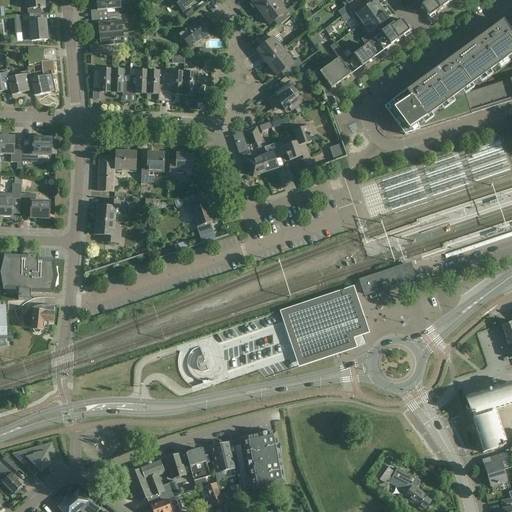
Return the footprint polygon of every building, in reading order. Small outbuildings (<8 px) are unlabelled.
[(25,0),(27,9),(45,8),(43,0),(25,0)] [(119,0),(95,0),(97,16),(107,15),(107,9),(120,8),(119,0)] [(172,0),(182,12),(197,0),(172,0)] [(249,0),(259,12),(274,0),(249,0)] [(284,12),(275,0),(274,0),(259,12),(269,25),(274,21),(278,26),(295,13),(291,7),(284,12)] [(346,6),(350,11),(359,4),(356,0),(339,0),(345,7),(346,6)] [(359,4),(350,11),(353,16),(352,17),(359,26),(363,23),(363,24),(382,10),(378,5),(375,0),(363,9),(359,4)] [(431,0),(425,0),(420,5),(429,18),(439,10),(431,0)] [(431,0),(439,10),(453,0),(431,0)] [(389,20),(382,10),(363,24),(363,23),(359,26),(366,36),(361,39),(365,45),(369,41),(371,40),(381,33),(377,28),(389,20)] [(107,15),(97,16),(98,34),(122,32),(121,20),(120,14),(107,15)] [(511,14),(496,26),(496,25),(494,26),(495,27),(472,43),(472,42),(470,44),(470,45),(459,53),(458,52),(456,54),(457,55),(434,71),(434,70),(432,71),(433,72),(421,81),(420,80),(418,81),(419,82),(384,108),(403,134),(408,130),(409,133),(410,134),(459,118),(453,99),(467,88),(511,55),(511,14)] [(34,15),(16,17),(17,32),(23,32),(24,44),(31,43),(31,41),(47,40),(46,20),(34,21),(34,15)] [(389,27),(399,40),(409,32),(400,19),(389,27)] [(197,26),(193,21),(178,33),(190,49),(209,34),(200,23),(197,26)] [(262,47),(256,51),(266,64),(282,51),(273,39),(279,34),(278,34),(282,31),(278,26),(275,29),(262,39),(258,42),(262,47)] [(330,26),(325,29),(329,35),(334,31),(330,26)] [(384,51),(399,40),(389,27),(381,33),(371,40),(369,41),(372,45),(377,41),(384,51)] [(122,32),(98,34),(100,52),(104,52),(123,51),(123,44),(127,44),(126,35),(122,35),(122,32)] [(320,41),(316,35),(311,39),(315,45),(320,41)] [(374,47),(372,45),(369,41),(365,45),(346,58),(349,62),(355,57),(362,67),(374,58),(369,51),(374,47)] [(44,48),(28,47),(28,57),(43,58),(44,48)] [(338,59),(329,66),(341,82),(350,75),(344,66),(349,62),(346,58),(340,50),(335,54),(338,59)] [(282,51),(266,64),(276,76),(281,72),(285,78),(287,76),(302,64),(298,58),(291,63),(282,51)] [(33,91),(34,97),(56,91),(52,75),(55,74),(53,61),(42,62),(43,77),(31,80),(33,91)] [(341,82),(329,66),(319,73),(316,68),(312,70),(313,75),(319,83),(324,80),(331,89),(341,82)] [(93,87),(92,92),(99,92),(110,93),(112,68),(100,68),(100,71),(93,71),(93,81),(93,87)] [(112,68),(110,93),(122,93),(129,93),(129,83),(126,82),(123,82),(123,69),(112,68)] [(184,71),(183,95),(194,96),(201,96),(201,92),(201,86),(202,81),(203,79),(203,78),(203,77),(202,76),(195,68),(194,69),(183,69),(183,71),(184,71)] [(129,83),(129,93),(135,93),(147,94),(148,70),(136,69),(136,76),(130,76),(129,83)] [(8,79),(9,79),(7,70),(0,71),(0,92),(10,90),(11,90),(8,79)] [(148,70),(147,94),(158,94),(165,95),(165,84),(159,84),(159,70),(148,70)] [(21,76),(9,79),(8,79),(11,90),(10,90),(12,96),(33,91),(31,80),(29,71),(21,73),(21,76)] [(165,84),(165,95),(171,95),(183,95),(184,71),(183,71),(172,71),(172,82),(170,82),(168,83),(167,84),(165,84)] [(511,78),(511,79),(509,80),(508,78),(504,82),(498,83),(497,82),(493,85),(486,87),(485,86),(481,89),(475,91),(474,89),(470,92),(467,88),(453,99),(459,118),(471,114),(470,111),(511,98),(511,78)] [(270,98),(266,102),(273,111),(277,107),(280,105),(284,111),(288,108),(291,111),(303,101),(299,95),(289,82),(282,87),(279,90),(270,97),(270,98)] [(295,138),(303,160),(309,157),(305,144),(311,142),(306,127),(293,131),(295,138)] [(256,128),(251,130),(256,145),(261,143),(256,128)] [(251,130),(245,132),(250,147),(256,145),(251,130)] [(242,132),(233,135),(239,154),(249,151),(242,132)] [(1,137),(0,150),(0,154),(11,155),(11,163),(17,163),(17,169),(22,170),(23,162),(22,162),(23,151),(22,151),(14,150),(14,137),(1,137)] [(22,162),(23,162),(37,163),(37,155),(51,156),(57,156),(58,144),(51,144),(52,139),(33,138),(33,139),(23,139),(22,151),(23,151),(22,162)] [(295,138),(276,144),(280,154),(281,157),(287,155),(289,161),(296,159),(297,162),(303,160),(295,138)] [(266,156),(260,158),(265,172),(265,173),(266,172),(267,174),(272,173),(272,170),(278,168),(273,156),(280,154),(276,144),(276,143),(264,148),(267,155),(266,156)] [(334,161),(346,156),(342,144),(329,148),(334,161)] [(99,158),(98,191),(113,192),(113,178),(109,178),(109,169),(115,169),(115,170),(135,171),(136,153),(116,152),(115,158),(99,158)] [(253,176),(265,172),(260,158),(260,157),(252,160),(250,152),(241,155),(244,166),(249,164),(253,176)] [(164,154),(148,153),(147,161),(141,161),(140,182),(152,183),(153,172),(163,173),(164,154)] [(191,155),(176,155),(176,162),(169,161),(168,177),(182,177),(182,171),(191,171),(191,155)] [(12,193),(0,192),(0,217),(12,217),(12,198),(21,198),(21,184),(12,184),(12,193)] [(35,195),(24,194),(24,210),(23,210),(23,215),(31,215),(30,218),(48,219),(49,203),(35,203),(35,195)] [(95,221),(114,222),(115,214),(122,215),(123,202),(104,200),(103,207),(97,206),(95,221)] [(199,207),(197,201),(184,205),(186,212),(190,210),(192,217),(195,215),(199,227),(212,222),(206,205),(199,207)] [(113,230),(114,222),(95,221),(94,235),(101,235),(100,242),(119,244),(121,231),(113,230)] [(180,250),(178,245),(166,249),(168,254),(180,250)] [(37,257),(27,256),(27,259),(5,258),(4,265),(4,274),(0,274),(4,274),(3,283),(4,290),(18,291),(18,294),(18,300),(30,301),(31,293),(52,294),(54,287),(53,287),(54,278),(57,278),(54,278),(54,269),(53,262),(36,261),(37,257)] [(406,280),(402,268),(379,276),(360,282),(364,294),(383,288),(384,292),(388,290),(387,286),(406,280)] [(159,352),(159,353),(160,355),(161,357),(180,351),(180,353),(179,354),(178,356),(178,358),(178,360),(177,362),(178,364),(178,366),(178,368),(179,370),(179,372),(180,374),(181,376),(182,378),(183,379),(184,381),(186,383),(187,384),(189,385),(190,386),(192,388),(199,385),(203,384),(207,383),(207,381),(210,379),(211,381),(212,382),(213,384),(214,386),(213,386),(213,387),(259,371),(265,379),(298,367),(333,356),(338,354),(352,349),(357,348),(367,344),(364,335),(369,334),(363,317),(353,287),(279,312),(252,321),(177,346),(159,352)] [(0,346),(7,344),(5,312),(11,312),(21,308),(25,304),(30,301),(18,300),(18,294),(0,294),(0,346)] [(54,306),(46,306),(39,306),(36,307),(34,308),(34,309),(31,310),(28,313),(25,315),(22,317),(21,317),(21,318),(22,318),(25,327),(32,327),(31,329),(33,330),(34,333),(39,333),(41,331),(43,331),(43,329),(48,330),(48,322),(53,323),(54,306)] [(511,322),(502,326),(508,346),(511,345),(511,346),(511,322)] [(484,391),(465,397),(469,410),(470,414),(471,414),(472,414),(473,418),(472,419),(474,425),(482,453),(499,448),(502,447),(503,447),(503,446),(502,443),(491,408),(511,401),(511,382),(494,389),(484,391)] [(276,432),(243,437),(247,458),(246,458),(248,468),(249,468),(253,489),(285,483),(280,454),(281,454),(279,444),(278,444),(276,432)] [(218,473),(233,469),(227,443),(211,447),(218,473)] [(55,458),(51,444),(13,455),(34,476),(39,471),(41,472),(46,467),(43,463),(43,462),(44,462),(44,461),(43,461),(55,458)] [(190,453),(185,455),(191,474),(196,488),(207,485),(205,478),(210,476),(206,463),(210,462),(208,455),(204,456),(202,450),(199,451),(197,450),(190,452),(190,453)] [(508,458),(506,452),(490,457),(492,462),(485,465),(491,486),(507,481),(503,470),(511,468),(508,458)] [(169,459),(166,459),(173,479),(185,475),(185,474),(190,473),(187,466),(183,468),(179,455),(177,456),(175,455),(170,456),(169,459)] [(0,485),(2,484),(12,495),(14,494),(15,495),(19,491),(18,490),(22,486),(17,481),(18,480),(14,475),(19,470),(6,457),(5,458),(4,460),(0,463),(0,485)] [(140,466),(141,470),(128,475),(138,501),(146,498),(149,505),(166,499),(175,497),(181,495),(175,481),(162,486),(158,475),(164,473),(158,459),(140,466)] [(382,465),(381,464),(375,473),(376,474),(374,477),(375,477),(373,481),(378,484),(380,481),(384,484),(392,471),(383,465),(382,465)] [(420,481),(397,469),(391,480),(410,489),(404,497),(424,511),(433,500),(416,488),(420,481)] [(224,503),(216,483),(204,487),(212,508),(201,511),(214,511),(212,508),(224,503)] [(236,498),(243,495),(241,485),(233,487),(236,498)] [(81,495),(78,492),(70,498),(67,496),(66,498),(64,501),(63,501),(62,504),(63,504),(59,508),(62,511),(75,511),(79,509),(83,511),(97,511),(100,509),(81,495)] [(180,511),(175,497),(166,499),(166,501),(150,506),(152,511),(180,511)] [(511,511),(511,499),(502,501),(503,509),(502,509),(502,511),(511,511)]
